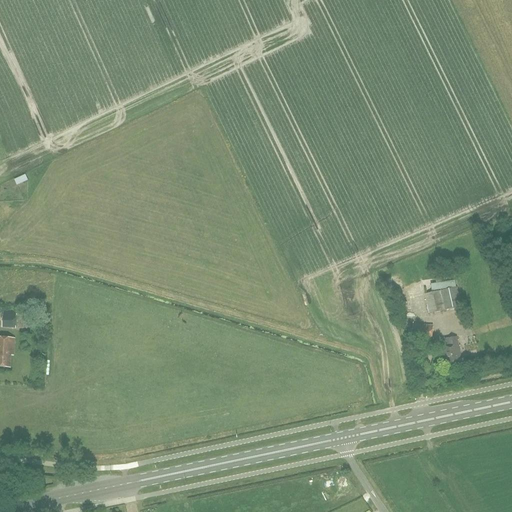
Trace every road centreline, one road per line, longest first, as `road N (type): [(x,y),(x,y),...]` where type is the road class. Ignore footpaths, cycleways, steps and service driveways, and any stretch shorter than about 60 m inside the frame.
road 1 (primary): [(0,511),(339,439)]
road 2 (primary): [(339,439),(511,402)]
